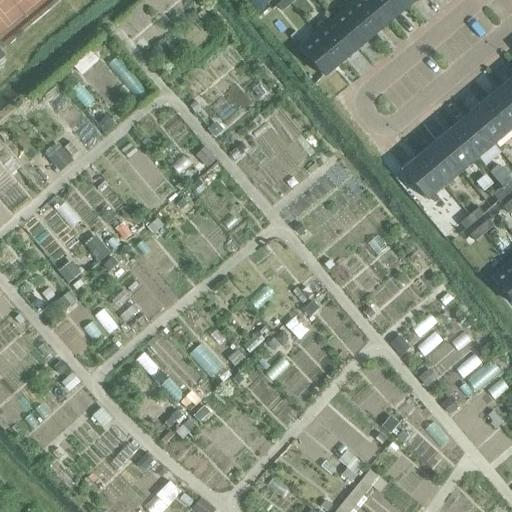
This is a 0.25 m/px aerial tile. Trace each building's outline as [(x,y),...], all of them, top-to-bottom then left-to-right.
[(263,0),(247,0),(257,10),(266,3),(263,0)] [(291,4),(287,0),(283,0),(276,6),(282,12),(291,4)] [(358,0),(350,7),(373,35),(389,21),(371,0),(358,0)] [(371,0),(389,21),(406,7),(399,0),(371,0)] [(333,21),(356,49),(373,35),(350,7),(333,21)] [(317,35),(339,62),(356,49),(333,21),(317,35)] [(317,35),(299,50),(322,77),(339,62),(317,35)] [(159,44),(153,49),(160,56),(165,52),(159,44)] [(511,80),(502,89),(511,100),(511,80)] [(486,103),(509,130),(511,127),(511,100),(502,89),(486,103)] [(469,117),(492,144),(509,130),(486,103),(469,117)] [(106,117),(96,125),(104,134),(114,125),(106,117)] [(453,130),(476,158),(492,144),(469,117),(453,130)] [(213,125),(207,130),(214,138),(222,131),(218,126),(213,125)] [(436,144),(459,172),(476,158),(453,130),(436,144)] [(420,158),(443,186),(459,172),(436,144),(420,158)] [(49,160),(59,173),(72,162),(61,150),(49,160)] [(209,154),(200,161),(205,167),(214,160),(209,154)] [(420,158),(402,173),(425,200),(443,186),(420,158)] [(498,166),(489,174),(501,188),(511,181),(498,166)] [(198,181),(188,189),(195,198),(205,189),(198,181)] [(511,182),(511,181),(502,189),(507,195),(511,190),(511,182)] [(507,195),(502,189),(493,196),(498,203),(507,195)] [(511,210),(511,200),(502,208),(507,214),(511,210)] [(478,209),(469,216),(474,223),(483,215),(478,209)] [(474,223),(469,216),(459,224),(465,230),(474,223)] [(488,220),(478,228),(484,234),(493,227),(488,220)] [(484,234),(478,228),(469,236),(474,242),(484,234)] [(96,239),(87,247),(99,262),(109,253),(96,239)] [(72,264),(60,275),(67,284),(80,274),(72,264)] [(511,268),(509,265),(492,280),(511,303),(511,268)] [(311,302),(304,308),(311,316),(318,309),(311,302)] [(283,332),(274,339),(281,346),(286,342),(286,336),(283,332)] [(403,341),(394,349),(400,356),(409,348),(403,341)] [(424,373),(418,379),(427,388),(433,383),(424,373)] [(390,419),(383,428),(389,433),(396,424),(390,419)]
